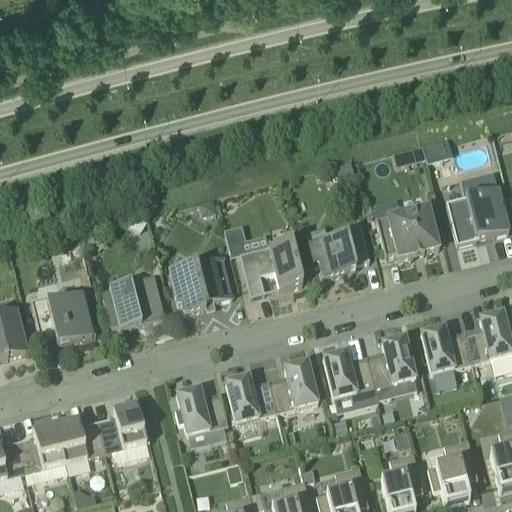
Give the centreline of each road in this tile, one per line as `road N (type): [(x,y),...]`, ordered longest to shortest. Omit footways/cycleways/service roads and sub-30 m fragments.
road 1 (residential): [(0,406),(511,274)]
road 2 (tertiary): [(0,176),(511,51)]
road 3 (tertiary): [(469,0),(0,112)]
